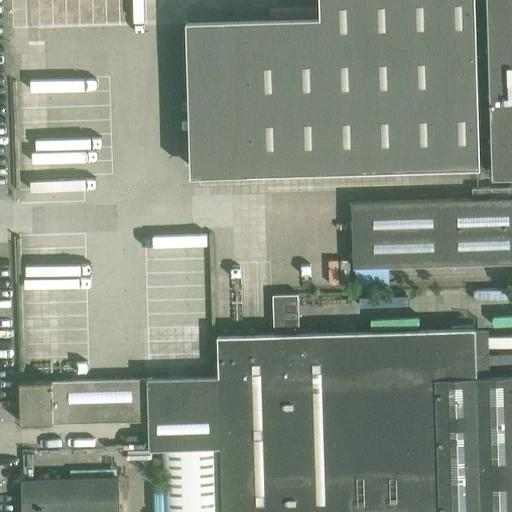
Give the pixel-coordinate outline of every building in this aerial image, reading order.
[(511,0),(321,0),(322,18),(322,34),(246,36),(249,172),(481,165),(494,164),(494,172),(511,171),(511,0)] [(511,187),(473,189),(473,200),(354,203),(356,266),(511,261),(511,187)] [(260,334),(219,335),(219,356),(219,375),(222,445),(224,511),(511,511),(511,374),(491,375),(479,376),(477,328),(300,333),(299,294),(274,295),(275,333),(260,334)] [(149,378),(21,382),(20,382),(21,424),(153,420),(154,448),(159,448),(222,445),(219,375),(149,378)] [(224,511),(222,445),(159,448),(162,511),(224,511)] [(120,511),(120,478),(25,480),(23,480),(23,511),(120,511)]
